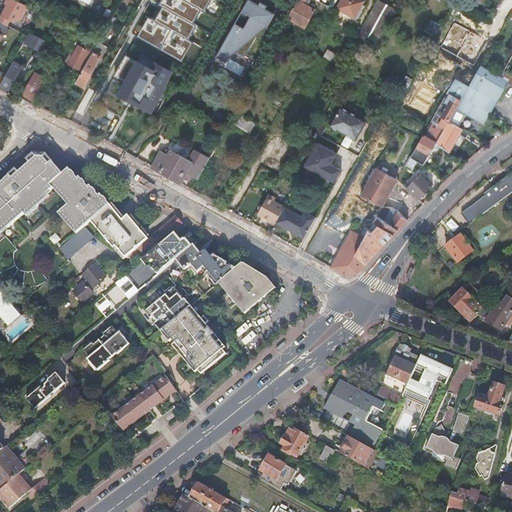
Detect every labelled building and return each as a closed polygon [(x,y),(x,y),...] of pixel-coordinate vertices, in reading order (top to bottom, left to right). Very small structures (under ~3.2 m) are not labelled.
[(21,19),(28,6),(17,0),(6,0),(5,2),(7,4),(0,15),(0,19),(7,24),(10,18),(14,20),(21,19)] [(147,16),(138,34),(180,58),(190,41),(187,39),(195,25),(192,23),(201,8),(203,10),(209,0),(159,0),(157,3),(161,5),(153,20),(147,16)] [(258,5),(248,0),(246,0),(213,61),(239,75),(244,67),(228,58),(267,26),(274,14),(266,10),(268,6),(260,2),(258,5)] [(295,0),(292,6),(286,17),(305,28),(315,10),(306,5),(309,0),(295,0)] [(367,0),(349,0),(344,10),(362,20),(372,2),(367,0)] [(376,43),(394,6),(380,0),(376,0),(359,35),(376,43)] [(430,18),(424,29),(438,37),(444,26),(430,18)] [(0,33),(1,34),(6,33),(9,28),(7,24),(0,19),(0,33)] [(79,32),(72,29),(65,41),(72,45),(79,32)] [(41,50),(46,41),(28,32),(23,41),(41,51),(41,50)] [(51,43),(46,41),(41,50),(46,53),(51,43)] [(64,60),(81,69),(89,56),(75,48),(71,54),(68,52),(64,60)] [(81,69),(75,81),(82,85),(101,53),(93,48),(89,56),(81,69)] [(168,64),(177,69),(174,74),(188,81),(193,72),(170,59),(168,64)] [(472,80),(458,72),(451,84),(464,92),(461,98),(451,92),(439,114),(449,120),(456,109),(463,113),(483,124),(510,76),(506,73),(502,72),(483,60),(472,80)] [(122,93),(138,101),(150,108),(152,104),(155,106),(159,98),(158,97),(168,79),(167,78),(170,71),(157,64),(153,71),(137,62),(134,68),(130,66),(125,75),(116,69),(108,84),(121,92),(122,93)] [(10,64),(0,82),(0,86),(7,91),(19,68),(10,64)] [(35,68),(34,72),(45,78),(47,74),(35,68)] [(45,78),(34,72),(22,93),(33,100),(45,78)] [(79,110),(91,114),(99,91),(86,87),(79,110)] [(136,104),(138,101),(122,93),(121,96),(136,104)] [(371,113),(344,98),(334,116),(351,126),(358,129),(360,131),(371,113)] [(449,120),(456,124),(463,113),(456,109),(449,120)] [(439,114),(435,112),(430,120),(434,123),(437,124),(443,128),(435,142),(436,143),(448,151),(462,127),(456,124),(449,120),(439,114)] [(422,135),(420,138),(409,158),(423,166),(436,143),(435,142),(443,128),(437,124),(428,139),(422,135)] [(352,139),(355,134),(358,129),(351,126),(345,135),(352,139)] [(361,138),(355,134),(352,139),(347,148),(329,138),(322,149),(341,160),(336,168),(333,166),(324,180),(335,186),(361,138)] [(220,135),(209,155),(219,160),(230,141),(220,135)] [(175,138),(170,147),(189,157),(187,161),(193,164),(200,152),(175,138)] [(185,178),(188,173),(193,164),(187,161),(189,157),(170,147),(168,153),(162,149),(154,164),(178,178),(179,175),(185,178)] [(28,157),(31,161),(39,154),(43,154),(49,160),(52,156),(47,151),(36,150),(28,157)] [(0,226),(4,223),(5,224),(7,228),(24,213),(45,194),(53,188),(67,204),(57,213),(75,234),(83,227),(89,222),(110,203),(101,192),(99,194),(97,191),(93,187),(91,184),(88,186),(83,180),(79,176),(78,177),(75,174),(68,167),(64,170),(52,156),(49,160),(43,154),(39,154),(31,161),(22,168),(14,175),(11,172),(0,181),(0,226)] [(378,164),(389,172),(393,166),(382,159),(378,164)] [(188,173),(197,177),(201,169),(193,164),(188,173)] [(19,165),(11,172),(14,175),(22,168),(19,165)] [(375,167),(362,190),(360,193),(382,206),(397,179),(375,167)] [(211,182),(218,186),(226,172),(219,168),(211,182)] [(470,224),(511,192),(511,173),(484,193),(486,196),(462,214),(470,224)] [(405,187),(416,199),(431,186),(425,180),(419,174),(405,187)] [(425,180),(431,186),(434,182),(428,176),(425,180)] [(269,188),(258,208),(268,214),(275,219),(285,201),(275,195),(276,193),(269,188)] [(48,197),(45,194),(24,213),(26,215),(48,197)] [(285,201),(275,219),(283,223),(296,201),(288,196),(285,201)] [(115,199),(110,203),(123,219),(128,215),(115,199)] [(110,203),(89,222),(102,237),(123,219),(110,203)] [(361,205),(355,216),(364,220),(369,210),(361,205)] [(383,221),(376,216),(373,222),(379,226),(394,234),(407,220),(398,211),(391,207),(383,221)] [(350,229),(330,264),(344,272),(358,272),(358,271),(394,234),(379,226),(371,239),(365,235),(373,222),(376,216),(378,212),(372,208),(364,223),(365,224),(359,234),(350,229)] [(148,239),(151,236),(130,212),(128,215),(148,239)] [(138,247),(148,239),(128,215),(123,219),(102,237),(113,250),(116,247),(125,258),(138,247)] [(173,218),(151,236),(155,241),(158,244),(167,237),(166,236),(169,233),(171,234),(182,225),(175,217),(173,218)] [(187,223),(153,252),(158,258),(171,248),(178,256),(192,244),(203,235),(194,231),(187,223)] [(83,227),(75,234),(57,250),(66,260),(92,238),(83,227)] [(55,233),(49,238),(55,245),(61,239),(55,233)] [(471,252),(475,257),(479,254),(466,236),(463,238),(461,234),(446,246),(459,262),(471,252)] [(155,241),(151,236),(148,239),(138,247),(142,252),(155,241)] [(218,283),(236,268),(200,247),(197,250),(192,244),(178,256),(174,259),(179,264),(169,273),(174,279),(172,281),(166,275),(135,301),(137,303),(150,318),(147,320),(151,326),(154,323),(160,331),(187,309),(191,306),(197,301),(218,283)] [(122,261),(125,258),(116,247),(113,250),(122,261)] [(242,262),(237,267),(246,278),(251,273),(252,273),(242,262)] [(105,279),(94,265),(82,275),(87,281),(73,292),(82,302),(99,288),(97,286),(105,279)] [(236,268),(218,283),(227,293),(221,298),(229,308),(236,304),(244,314),(258,303),(274,290),(276,288),(267,276),(263,279),(251,273),(246,278),(237,267),(236,268)] [(125,297),(127,300),(139,290),(127,275),(117,284),(118,285),(95,304),(107,318),(118,308),(116,305),(125,297)] [(451,301),(471,321),(478,314),(483,309),(484,308),(474,299),(468,292),(474,287),(469,282),(451,301)] [(25,314),(2,287),(0,289),(0,314),(12,327),(25,314)] [(480,293),(474,287),(468,292),(474,299),(480,293)] [(497,304),(492,300),(484,308),(483,309),(478,314),(501,330),(511,314),(511,312),(498,302),(497,304)] [(191,306),(187,309),(196,319),(199,316),(191,306)] [(187,309),(160,331),(169,341),(172,344),(194,372),(198,376),(225,354),(222,349),(212,338),(215,335),(206,324),(201,319),(199,316),(196,319),(187,309)] [(205,316),(201,319),(206,324),(210,321),(205,316)] [(87,358),(97,370),(109,359),(108,359),(112,356),(116,353),(129,343),(119,331),(118,333),(111,325),(102,333),(104,335),(93,343),(92,342),(83,349),(89,357),(87,358)] [(160,331),(157,334),(166,344),(169,341),(160,331)] [(225,347),(215,335),(212,338),(222,349),(225,347)] [(191,374),(194,372),(172,344),(168,347),(191,374)] [(411,349),(401,344),(387,373),(409,383),(417,365),(406,360),(411,349)] [(428,351),(414,381),(432,390),(446,360),(428,351)] [(11,371),(3,362),(0,364),(0,370),(5,377),(11,371)] [(41,384),(26,397),(35,407),(64,382),(56,372),(48,379),(49,380),(46,382),(45,385),(46,385),(44,387),(41,384)] [(150,410),(176,390),(166,375),(139,396),(113,416),(124,430),(150,410)] [(386,403),(341,380),(325,408),(355,425),(350,435),(372,448),(383,429),(367,420),(375,406),(382,410),(386,403)] [(488,399),(485,409),(500,414),(505,398),(500,396),(503,386),(494,383),(488,399)] [(380,389),(378,393),(399,405),(401,400),(380,389)] [(399,405),(394,413),(400,415),(409,399),(403,396),(401,400),(399,405)] [(476,406),(485,409),(488,399),(479,396),(476,406)] [(309,435),(291,425),(281,443),(286,446),(285,449),(297,456),(309,435)] [(372,448),(350,435),(340,452),(364,465),(373,448),(372,448)] [(442,440),(433,436),(422,459),(436,460),(438,462),(442,462),(445,462),(446,460),(450,462),(447,468),(448,469),(450,470),(454,469),(457,468),(459,467),(460,466),(461,463),(461,461),(456,459),(461,447),(451,444),(450,440),(447,439),(442,440)] [(0,488),(21,472),(27,467),(7,443),(4,446),(0,449),(0,488)] [(334,454),(336,450),(327,445),(324,449),(334,454)] [(477,462),(476,467),(480,475),(483,474),(486,478),(489,474),(492,462),(496,449),(491,448),(488,445),(482,450),(478,450),(477,456),(480,460),(477,462)] [(329,462),(334,454),(324,449),(320,457),(329,462)] [(270,454),(261,470),(277,479),(286,464),(270,454)] [(511,472),(505,471),(501,494),(511,496),(511,472)] [(0,488),(0,494),(10,506),(17,501),(25,495),(28,492),(32,498),(46,487),(41,481),(33,487),(21,472),(0,488)] [(230,499),(199,482),(190,497),(207,506),(212,509),(217,511),(232,511),(222,506),(221,509),(216,506),(219,501),(223,503),(225,501),(227,503),(230,499)] [(456,498),(464,500),(476,504),(479,495),(480,491),(471,488),(470,491),(459,487),(456,498)] [(190,497),(185,494),(176,509),(180,511),(204,511),(207,506),(190,497)] [(479,495),(476,504),(479,505),(488,508),(491,499),(479,495)] [(491,499),(488,508),(488,509),(491,510),(492,507),(497,509),(500,497),(492,495),(491,499)] [(447,511),(446,511),(461,511),(464,500),(456,498),(450,496),(447,511)]
